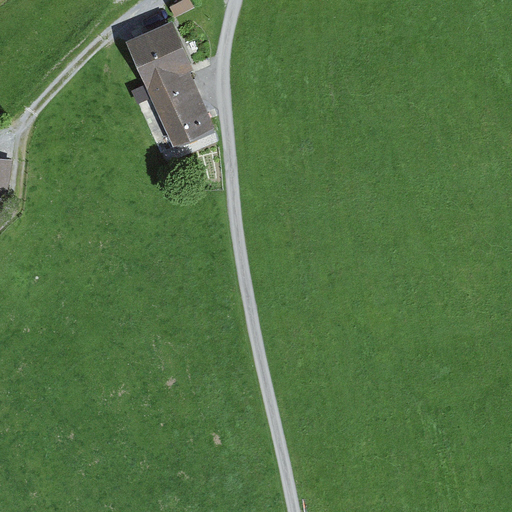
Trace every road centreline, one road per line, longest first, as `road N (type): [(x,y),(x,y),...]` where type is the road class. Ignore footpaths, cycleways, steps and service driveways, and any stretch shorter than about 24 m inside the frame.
road 1 (track): [(238,0),(226,59),(229,138),(245,273),(294,511)]
road 2 (track): [(168,0),(113,35),(32,118),(19,139),(19,197),(0,226)]
